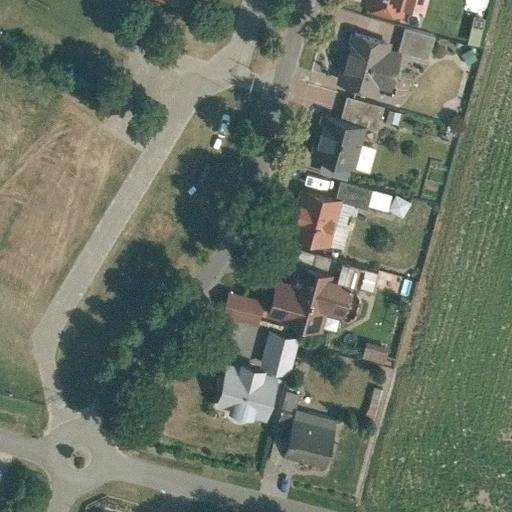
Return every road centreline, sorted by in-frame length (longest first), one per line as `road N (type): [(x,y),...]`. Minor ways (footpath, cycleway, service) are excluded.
road 1 (residential): [(312,0),(257,219),(93,426)]
road 2 (unclassified): [(261,511),(106,475)]
